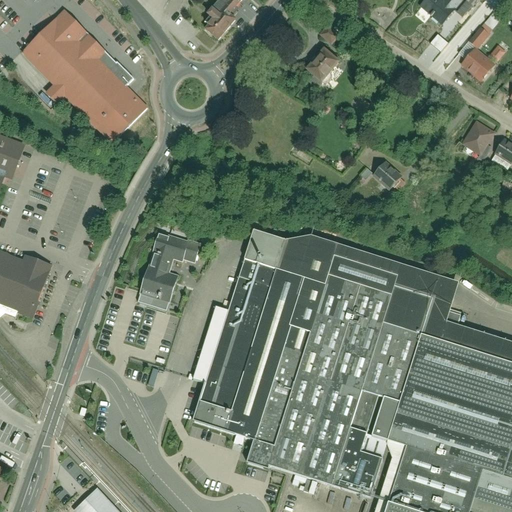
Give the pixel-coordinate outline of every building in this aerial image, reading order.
[(162,10),(167,0),(157,0),(155,6),(162,10)] [(199,31),(216,44),(242,11),(234,5),(238,0),(215,0),(217,1),(205,16),(200,22),(204,25),(199,31)] [(458,14),(469,0),(415,0),(413,2),(438,24),(452,8),(458,14)] [(149,108),(126,85),(133,79),(127,74),(65,12),(22,55),(53,85),(44,94),(55,105),(63,96),(111,145),(149,108)] [(326,23),(316,33),(327,43),(337,34),(326,23)] [(488,54),(496,61),(505,52),(497,45),(488,54)] [(318,88),(339,60),(320,46),(310,60),(299,74),(318,88)] [(493,65),(474,50),(461,67),(480,82),(493,65)] [(493,132),(474,122),(462,145),(481,155),(493,132)] [(0,175),(1,172),(10,176),(24,139),(0,129),(0,175)] [(511,145),(504,140),(494,156),(508,166),(511,161),(511,145)] [(400,179),(384,162),(370,176),(386,192),(400,179)] [(355,180),(360,184),(370,174),(365,170),(355,180)] [(511,511),(511,343),(440,321),(447,301),(453,281),(312,237),(288,229),(285,240),(252,230),(248,245),(192,423),(248,440),(242,461),(264,468),(260,480),(286,488),(289,477),(368,501),(382,458),(361,451),(365,437),(377,441),(385,444),(403,449),(382,511),(511,511)] [(178,276),(169,273),(174,258),(195,264),(201,243),(158,230),(138,294),(169,303),(178,276)] [(0,303),(27,314),(47,262),(18,250),(16,257),(0,250),(0,303)] [(185,336),(190,309),(182,308),(178,334),(185,336)] [(151,387),(156,370),(151,368),(146,385),(151,387)] [(115,511),(96,491),(74,511),(115,511)]
